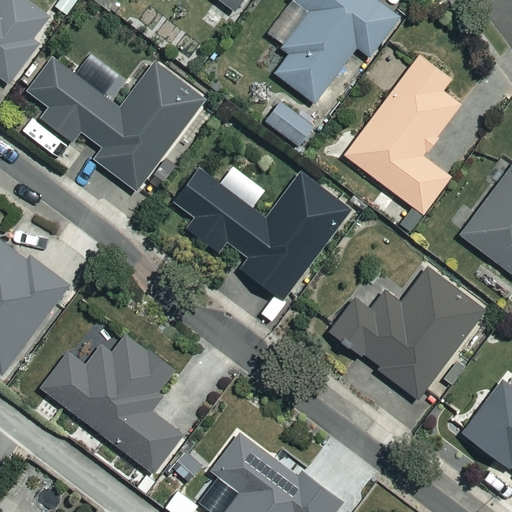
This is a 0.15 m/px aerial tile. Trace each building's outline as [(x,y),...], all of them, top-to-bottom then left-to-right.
[(9,0),(4,7),(0,4),(0,76),(11,85),(38,51),(34,48),(56,18),(32,0),(9,0)] [(94,0),(113,14),(122,0),(94,0)] [(220,0),(239,15),(250,0),(220,0)] [(406,16),(385,0),(294,0),(321,21),(279,75),(317,105),(360,51),(372,60),(406,16)] [(455,81),(424,57),(349,158),(427,216),(454,180),(425,158),(464,106),(446,93),(455,81)] [(125,110),(56,60),(31,95),(52,110),(45,120),(77,144),(84,134),(106,150),(98,162),(140,192),(206,103),(157,67),(125,110)] [(319,128),(284,104),(270,124),(305,149),(319,128)] [(268,221),(203,172),(177,206),(198,222),(192,231),(221,253),(229,244),(251,261),(244,270),(286,302),(354,213),(303,174),(268,221)] [(511,175),(465,237),(511,273),(511,175)] [(31,263),(0,239),(0,372),(7,378),(74,289),(34,259),(31,263)] [(486,312),(429,271),(405,305),(388,293),(374,313),(358,301),(334,334),(384,370),(382,373),(422,401),(486,312)] [(180,373),(131,336),(116,355),(106,348),(91,368),(73,354),(45,391),(158,476),(187,437),(152,411),(180,373)] [(511,387),(506,383),(467,435),(511,468),(511,387)] [(300,478),(243,437),(210,481),(215,484),(199,505),(209,511),(338,511),(345,503),(304,473),(300,478)]
